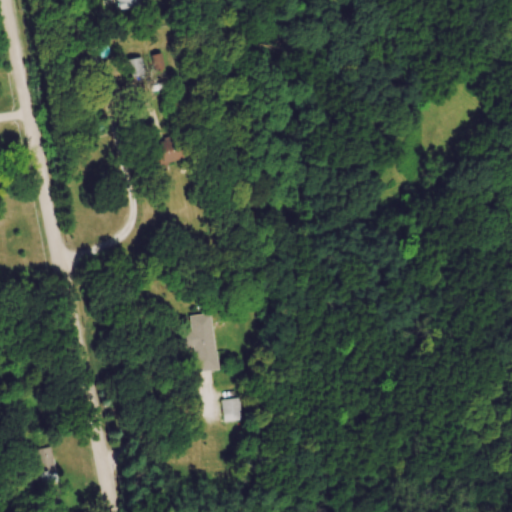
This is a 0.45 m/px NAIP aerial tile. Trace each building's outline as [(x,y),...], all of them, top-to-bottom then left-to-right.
[(111,0),(114,10),(135,5),(134,0),(111,0)] [(126,78),(141,76),(137,57),(123,59),(126,78)] [(148,165),(178,163),(176,140),(146,142),(148,165)] [(209,313),(186,315),(188,332),(180,332),(182,347),(189,346),(192,372),(215,370),(209,313)] [(220,422),(239,420),(236,398),(218,400),(220,422)] [(30,450),(34,472),(40,471),(43,487),(57,484),(51,446),(30,450)]
